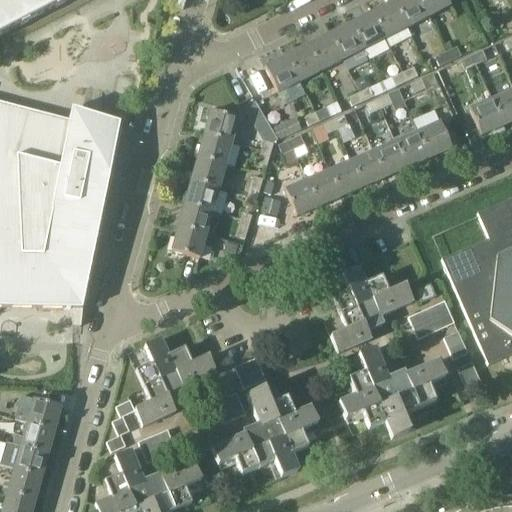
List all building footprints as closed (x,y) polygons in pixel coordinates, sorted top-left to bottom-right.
[(0,0),(0,36),(69,0),(0,0)] [(399,0),(393,3),(406,29),(427,18),(418,0),(399,0)] [(446,0),(418,0),(428,18),(450,7),(446,0)] [(393,3),(371,14),(384,40),(406,29),(393,3)] [(350,25),(363,51),(384,40),(371,14),(350,25)] [(329,36),(342,61),(352,56),(355,64),(367,58),(363,51),(350,25),(329,36)] [(329,36),(307,46),(320,72),(342,61),(329,36)] [(286,57),(299,83),(320,72),(307,46),(286,57)] [(445,54),(449,63),(460,58),(456,49),(445,54)] [(471,57),(476,67),(486,62),(482,52),(471,57)] [(439,68),(449,63),(445,54),(434,59),(439,68)] [(277,94),(299,83),(286,57),(264,68),(277,94)] [(471,57),(460,62),(464,72),(476,67),(471,57)] [(402,74),(406,84),(417,78),(413,69),(402,74)] [(395,89),(406,84),(402,74),(391,79),(395,89)] [(420,82),(409,87),(413,96),(424,91),(420,82)] [(68,121),(0,103),(0,309),(70,310),(73,327),(81,327),(83,300),(119,125),(99,119),(102,92),(87,89),(82,114),(71,111),(68,121)] [(369,90),(358,95),(363,104),(374,99),(369,90)] [(511,91),(492,101),(503,127),(511,123),(511,91)] [(398,92),(377,102),(381,111),(402,101),(398,92)] [(363,104),(358,95),(347,100),(352,109),(363,104)] [(481,137),(503,127),(492,101),(470,110),(481,137)] [(381,111),(377,102),(365,107),(370,117),(381,111)] [(326,109),(315,115),(319,124),(330,119),(326,109)] [(210,112),(203,136),(231,144),(238,120),(210,112)] [(319,124),(315,115),(304,120),(308,129),(319,124)] [(343,117),(332,122),(336,131),(347,126),(343,117)] [(284,125),(290,137),(301,132),(296,119),(284,125)] [(336,131),(332,122),(321,127),(325,136),(336,131)] [(440,123),(418,133),(429,160),(452,150),(440,123)] [(278,143),(290,137),(284,125),(272,130),(278,143)] [(395,143),(407,170),(429,160),(417,133),(395,143)] [(203,136),(197,160),(225,167),(231,144),(203,136)] [(299,138),(288,143),(293,152),(304,147),(299,138)] [(260,154),(270,157),(273,145),(263,142),(260,154)] [(293,152),(288,143),(278,148),(282,157),(293,152)] [(395,143),(373,153),(385,179),(407,170),(395,143)] [(373,153),(351,162),(363,189),(385,179),(373,153)] [(266,168),(270,157),(260,154),(256,166),(266,168)] [(191,183),(219,190),(222,179),(230,181),(233,169),(225,167),(197,160),(191,183)] [(329,172),(341,198),(363,189),(351,162),(329,172)] [(329,172),(307,181),(319,208),(341,198),(329,172)] [(249,190),(259,193),(262,181),(253,179),(249,190)] [(297,218),(319,208),(307,181),(285,191),(297,218)] [(191,183),(184,206),(212,214),(219,190),(191,183)] [(255,205),(259,193),(249,190),(246,202),(255,205)] [(511,199),(478,214),(489,241),(442,261),(487,367),(511,355),(511,199)] [(184,206),(178,229),(206,237),(212,214),(184,206)] [(243,214),(239,226),(249,228),(252,217),(243,214)] [(245,240),(249,228),(239,226),(236,237),(245,240)] [(200,260),(206,237),(178,229),(172,252),(200,260)] [(222,253),(234,257),(237,247),(225,244),(222,253)] [(381,318),(414,304),(406,287),(390,294),(383,278),(367,285),(359,268),(342,275),(349,292),(333,299),(347,331),(331,338),(338,356),(372,341),(368,333),(384,326),(381,318)] [(421,304),(435,299),(430,286),(416,292),(421,304)] [(437,306),(442,317),(449,314),(444,303),(437,306)] [(442,317),(437,306),(430,309),(435,320),(442,317)] [(427,324),(435,320),(430,309),(422,313),(427,324)] [(420,327),(427,324),(422,313),(415,316),(420,327)] [(454,325),(449,314),(442,317),(447,328),(454,325)] [(408,319),(413,330),(420,327),(415,316),(408,319)] [(435,320),(440,331),(447,328),(442,317),(435,320)] [(440,331),(435,320),(427,324),(432,335),(440,331)] [(432,335),(427,324),(420,327),(425,338),(432,335)] [(425,338),(420,327),(413,330),(418,341),(425,338)] [(455,347),(463,344),(458,333),(450,336),(455,347)] [(448,350),(455,347),(450,336),(443,340),(448,350)] [(185,389),(217,374),(209,356),(193,364),(185,348),(169,356),(162,339),(145,347),(152,364),(136,371),(151,403),(135,411),(143,428),(176,412),(172,404),(188,396),(185,389)] [(468,355),(463,344),(455,347),(460,358),(468,355)] [(460,358),(455,347),(448,350),(453,361),(460,358)] [(429,386),(445,379),(438,362),(405,376),(404,373),(387,379),(375,350),(358,357),(365,373),(348,380),(355,397),(338,404),(346,421),(362,414),(369,431),(385,424),(392,440),(409,433),(402,416),(435,403),(429,386)] [(249,364),(253,375),(260,372),(256,361),(249,364)] [(471,363),(464,366),(469,377),(476,374),(471,363)] [(241,367),(246,378),(253,375),(249,364),(241,367)] [(457,370),(462,381),(469,377),(464,366),(457,370)] [(239,381),(246,378),(241,367),(234,370),(239,381)] [(260,372),(253,375),(258,386),(265,383),(260,372)] [(476,374),(469,377),(474,388),(481,385),(476,374)] [(253,375),(246,378),(250,389),(258,386),(253,375)] [(469,377),(462,381),(466,391),(473,388),(474,388),(469,377)] [(250,389),(246,378),(239,381),(243,392),(250,389)] [(301,432),(317,425),(310,408),(294,415),(287,398),(271,405),(264,389),(247,396),(259,426),(243,432),(244,436),(211,449),(218,467),(234,460),(241,476),(274,463),(280,479),(298,472),(291,455),(308,449),(301,432)] [(228,399),(233,410),(240,407),(235,396),(228,399)] [(221,402),(225,413),(233,410),(228,399),(221,402)] [(31,409),(27,424),(31,425),(55,432),(61,409),(33,401),(31,409)] [(218,416),(225,413),(221,402),(214,405),(218,416)] [(129,403),(122,406),(127,417),(134,414),(129,403)] [(120,421),(122,419),(127,417),(122,406),(115,410),(120,421)] [(240,407),(233,410),(237,421),(244,418),(240,407)] [(233,410),(225,413),(230,424),(237,421),(233,410)] [(230,424),(225,413),(218,416),(223,427),(230,424)] [(122,419),(120,421),(111,425),(114,432),(125,427),(122,419)] [(12,446),(20,448),(31,451),(48,456),(55,432),(31,425),(27,424),(23,439),(14,436),(12,446)] [(117,439),(120,438),(129,434),(125,427),(114,432),(117,439)] [(159,436),(164,447),(171,444),(166,432),(159,436)] [(152,439),(156,450),(164,447),(159,436),(152,439)] [(120,438),(117,439),(113,441),(118,452),(125,449),(120,438)] [(145,442),(149,453),(156,450),(152,439),(145,442)] [(118,452),(113,441),(106,445),(111,456),(118,452)] [(142,456),(149,453),(145,442),(137,445),(142,456)] [(171,444),(164,447),(168,458),(176,455),(171,444)] [(164,447),(156,450),(161,461),(168,458),(164,447)] [(31,476),(42,479),(48,456),(31,451),(20,448),(14,471),(31,476)] [(156,450),(149,453),(154,464),(161,461),(156,450)] [(185,488),(202,481),(194,464),(162,477),(160,474),(144,481),(132,451),(115,459),(121,475),(105,482),(111,498),(95,505),(97,511),(173,511),(192,504),(185,488)] [(154,464),(149,453),(142,456),(147,467),(154,464)] [(31,501),(35,502),(42,479),(31,476),(14,471),(7,494),(31,501)] [(7,494),(2,511),(32,511),(35,502),(31,501),(7,494)] [(511,511),(511,497),(508,499),(504,500),(496,501),(488,503),(487,499),(475,507),(468,510),(464,511),(511,511)]
